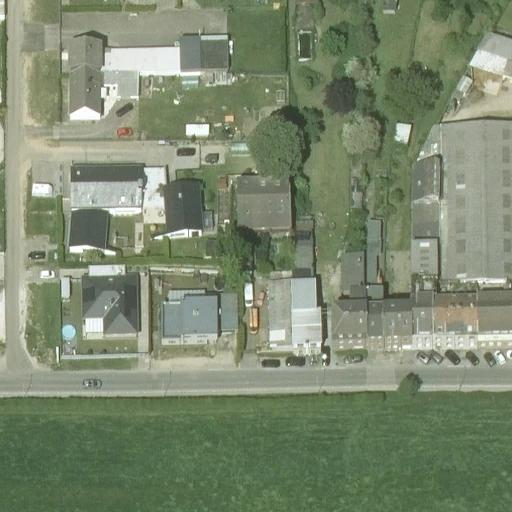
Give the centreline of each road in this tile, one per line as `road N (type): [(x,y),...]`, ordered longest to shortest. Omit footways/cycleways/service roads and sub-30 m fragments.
road 1 (residential): [(15,384),(511,381)]
road 2 (residential): [(15,0),(15,384)]
